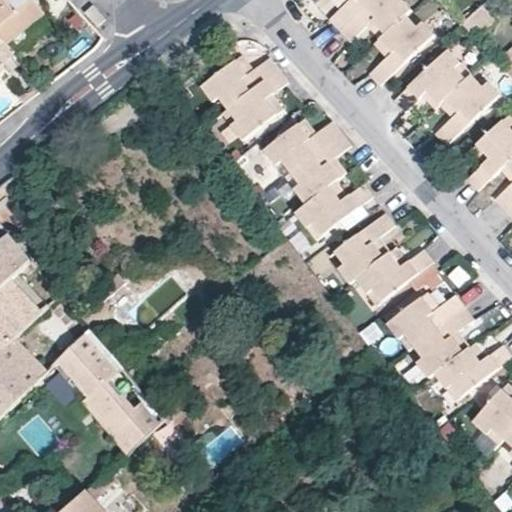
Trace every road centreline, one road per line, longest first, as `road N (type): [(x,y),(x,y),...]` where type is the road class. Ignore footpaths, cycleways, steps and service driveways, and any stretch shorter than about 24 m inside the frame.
road 1 (residential): [(258,0),(511,278)]
road 2 (tertiary): [(157,36),(0,160)]
